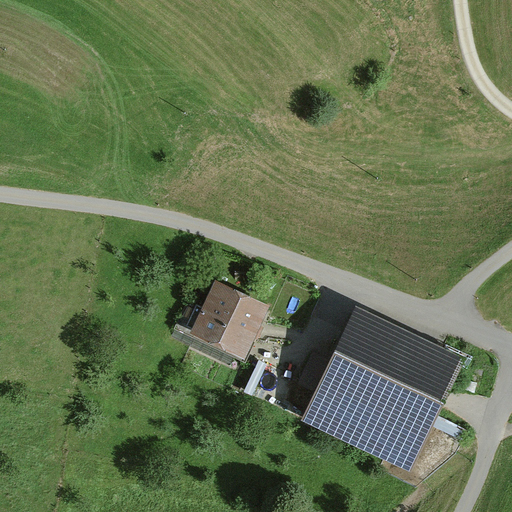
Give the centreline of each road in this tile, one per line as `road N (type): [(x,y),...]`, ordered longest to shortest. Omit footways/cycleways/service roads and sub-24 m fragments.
road 1 (track): [(0,193),(210,230),(511,343)]
road 2 (track): [(511,392),(462,511)]
road 3 (track): [(465,0),(472,58),(511,109)]
